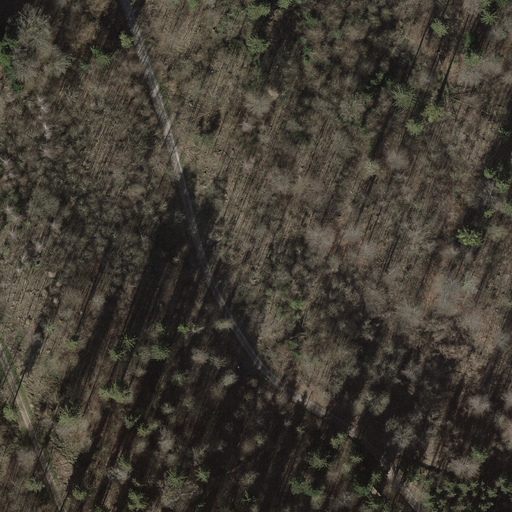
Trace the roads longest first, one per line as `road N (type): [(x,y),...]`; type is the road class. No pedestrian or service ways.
road 1 (track): [(374,448),(288,392),(223,317),(122,0)]
road 2 (track): [(0,345),(63,511)]
road 3 (track): [(511,460),(463,470),(374,448)]
